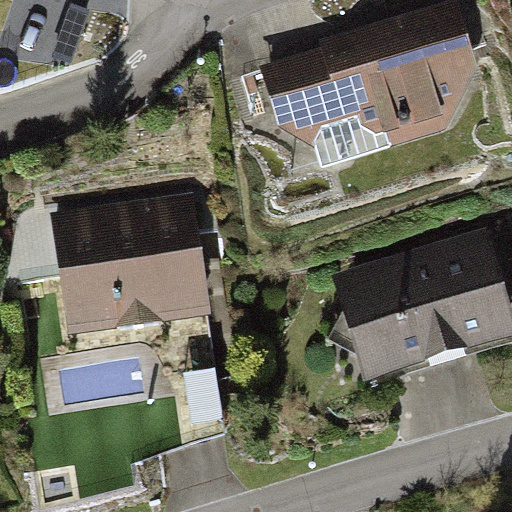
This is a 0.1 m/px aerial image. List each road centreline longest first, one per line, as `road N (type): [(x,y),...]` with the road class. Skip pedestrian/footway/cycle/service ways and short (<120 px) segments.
road 1 (residential): [(287,511),(511,447)]
road 2 (residential): [(0,126),(117,82),(160,44),(177,0)]
